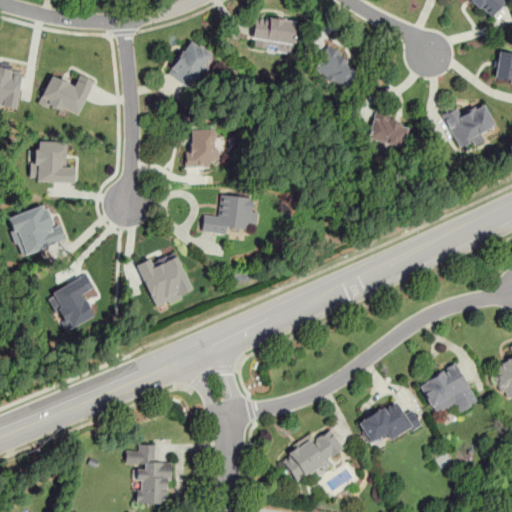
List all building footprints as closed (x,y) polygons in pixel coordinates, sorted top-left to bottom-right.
[(467,0),(489,19),(505,0),(467,0)] [(254,14),(249,47),(289,53),(294,20),(254,14)] [(165,73),(190,90),(213,55),(188,38),(165,73)] [(347,55),(325,44),(311,72),(346,89),(355,70),(343,64),(347,55)] [(511,52),(497,50),(493,81),(511,83),(511,52)] [(0,105),(13,108),(21,72),(0,67),(0,105)] [(75,116),(91,80),(77,74),(72,84),(49,74),(38,100),(75,116)] [(483,139),(480,131),(493,124),(484,103),(461,113),(457,105),(441,112),(458,150),(483,139)] [(367,139),(401,148),(408,121),(373,112),(367,139)] [(214,129),(191,129),(191,149),(184,149),(184,168),(214,168),(214,129)] [(64,141),(36,140),(36,149),(32,148),(32,161),(28,161),(28,180),(72,182),(73,166),(63,165),(64,141)] [(225,234),(225,227),(246,229),(247,223),(255,224),(256,209),(250,208),(251,196),(219,193),(218,214),(202,213),(200,232),(225,234)] [(6,216),(14,241),(19,240),(23,253),(64,240),(59,223),(51,226),(45,204),(6,216)] [(153,307),(191,291),(173,249),(135,265),(153,307)] [(59,329),(91,317),(82,292),(91,288),(86,276),(44,292),(59,329)] [(503,400),(511,396),(511,343),(508,345),(511,356),(511,359),(491,367),(503,400)] [(416,383),(434,414),(454,402),(459,411),(477,401),(454,361),(416,383)] [(367,443),(379,436),(383,444),(420,425),(411,408),(402,413),(395,399),(355,419),(367,443)] [(309,433),(284,448),(288,455),(280,459),(295,483),(330,462),(327,458),(343,448),(330,428),(313,439),(309,433)] [(135,463),(135,504),(169,505),(170,463),(153,463),(153,444),(135,443),(135,452),(124,452),(124,463),(135,463)]
